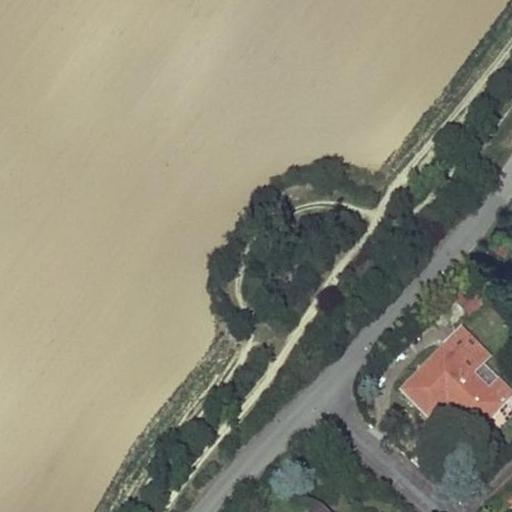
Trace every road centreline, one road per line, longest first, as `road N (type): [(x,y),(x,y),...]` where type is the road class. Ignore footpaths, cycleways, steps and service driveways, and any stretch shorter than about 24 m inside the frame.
road 1 (residential): [(511,173),(440,264),(317,387)]
road 2 (residential): [(317,387),(445,511)]
road 3 (residential): [(317,387),(206,511)]
